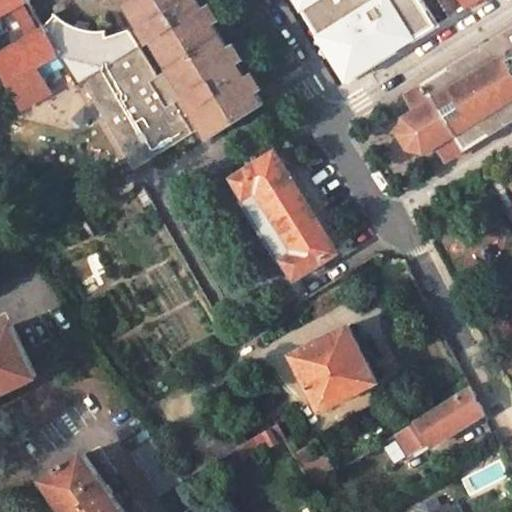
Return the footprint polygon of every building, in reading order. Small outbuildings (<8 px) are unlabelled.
[(33,64),(58,49),(45,23),(38,11),(29,0),(0,0),(0,75),(3,81),(33,64)] [(269,102),(204,0),(125,0),(126,0),(131,0),(154,38),(159,36),(176,63),(161,73),(142,43),(85,81),(103,114),(136,171),(136,170),(198,131),(188,117),(200,110),(215,136),(269,102)] [(268,0),(290,33),(291,34),(303,28),(286,0),(268,0)] [(347,0),(308,25),(347,82),(408,44),(386,12),(377,0),(347,0)] [(377,0),(386,12),(404,0),(377,0)] [(432,0),(446,21),(467,8),(461,0),(432,0)] [(461,0),(467,8),(479,0),(461,0)] [(61,15),(45,23),(58,49),(75,86),(85,81),(142,43),(131,26),(108,17),(107,22),(99,23),(94,25),(91,25),(82,26),(79,25),(77,24),(75,24),(70,22),(65,19),(61,15)] [(291,34),(328,94),(347,82),(308,25),(303,28),(291,34)] [(511,49),(511,25),(449,66),(460,83),(511,49)] [(511,49),(460,83),(449,66),(424,82),(426,84),(408,96),(416,110),(406,117),(403,135),(412,148),(427,151),(437,144),(446,159),(464,148),(466,152),(492,135),(481,119),(511,100),(511,49)] [(24,99),(30,98),(31,98),(34,96),(38,92),(39,89),(41,83),(40,76),(33,64),(3,81),(11,94),(16,97),(20,99),(24,99)] [(511,100),(481,119),(492,135),(511,122),(511,100)] [(259,189),(280,223),(310,205),(277,151),(235,178),(246,198),(259,189)] [(339,251),(310,205),(280,223),(297,251),(285,259),(296,278),(339,251)] [(0,286),(32,271),(19,246),(0,255),(0,286)] [(0,395),(41,376),(17,327),(0,335),(0,395)] [(381,382),(352,327),(298,356),(327,411),(381,382)] [(410,429),(422,449),(451,431),(454,434),(486,414),(472,389),(410,429)] [(139,418),(116,434),(170,511),(204,511),(182,479),(139,418)] [(240,449),(247,463),(268,451),(269,452),(289,442),(281,427),(240,449)] [(127,511),(117,498),(87,454),(51,478),(74,511),(127,511)] [(339,474),(330,460),(307,474),(316,489),(329,481),(339,474)] [(329,481),(341,500),(362,486),(350,467),(339,474),(329,481)]
